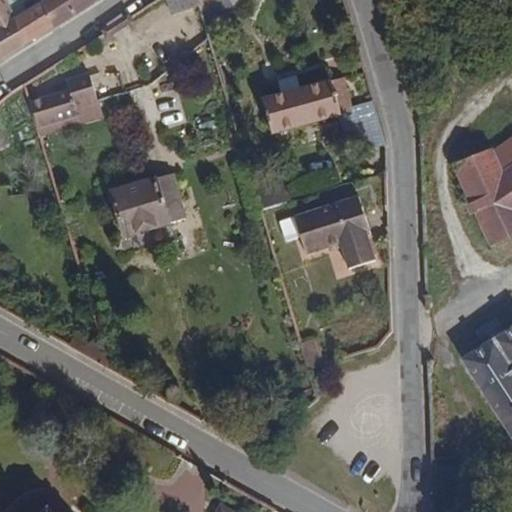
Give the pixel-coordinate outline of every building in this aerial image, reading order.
[(0,0),(0,22),(16,15),(7,0),(0,0)] [(7,0),(16,15),(26,37),(55,20),(47,3),(45,0),(7,0)] [(85,0),(45,0),(47,3),(55,20),(72,10),(70,9),(85,0)] [(165,0),(173,15),(198,0),(197,0),(165,0)] [(197,0),(198,0),(201,10),(219,0),(197,0)] [(206,26),(231,8),(224,0),(219,0),(201,10),(206,26)] [(0,53),(26,37),(16,15),(0,22),(0,53)] [(347,82),(346,76),(333,79),(334,85),(347,82)] [(354,110),(347,82),(334,85),(333,79),(265,99),(274,132),(342,113),(354,110)] [(42,138),(105,116),(93,83),(30,104),(42,138)] [(360,130),(354,110),(342,113),(347,134),(360,130)] [(511,167),(511,137),(493,150),(502,173),(511,167)] [(511,194),(502,173),(493,150),(456,165),(491,244),(511,234),(511,194)] [(511,167),(502,173),(511,194),(511,167)] [(183,205),(174,174),(112,192),(125,237),(168,224),(165,211),(183,205)] [(264,205),(290,198),(284,180),(259,188),(264,205)] [(371,236),(360,198),(296,217),(308,255),(371,236)] [(485,345),(504,333),(495,320),(478,333),(485,345)] [(511,328),(504,333),(485,345),(464,360),(511,432),(511,328)] [(87,341),(76,334),(68,346),(109,369),(99,335),(87,341)] [(456,456),(441,457),(433,457),(433,511),(448,511),(458,511),(456,456)]
